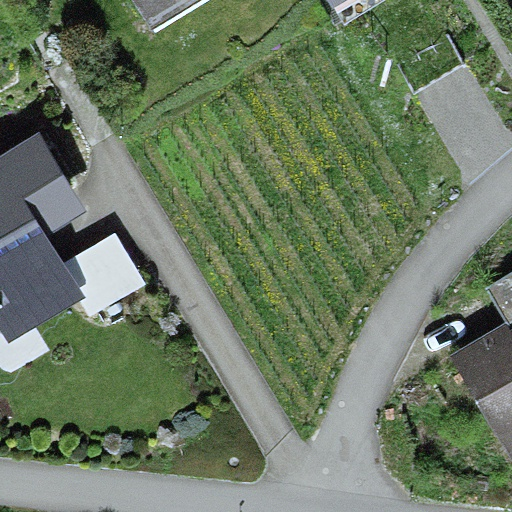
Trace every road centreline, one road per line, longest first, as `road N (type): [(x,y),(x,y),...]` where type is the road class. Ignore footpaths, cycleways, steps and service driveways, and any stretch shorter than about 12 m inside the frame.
road 1 (residential): [(511,200),(390,334),(330,511)]
road 2 (residential): [(287,511),(0,483)]
